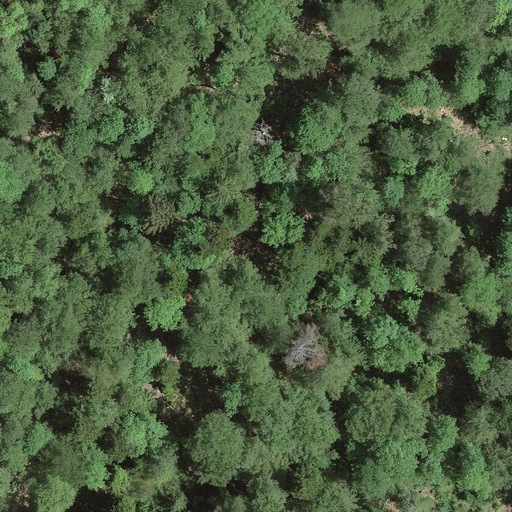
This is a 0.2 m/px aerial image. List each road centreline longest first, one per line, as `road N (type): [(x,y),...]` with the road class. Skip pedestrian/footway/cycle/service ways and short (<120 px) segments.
road 1 (track): [(298,0),(274,29),(43,511)]
road 2 (track): [(209,0),(127,188),(15,511)]
